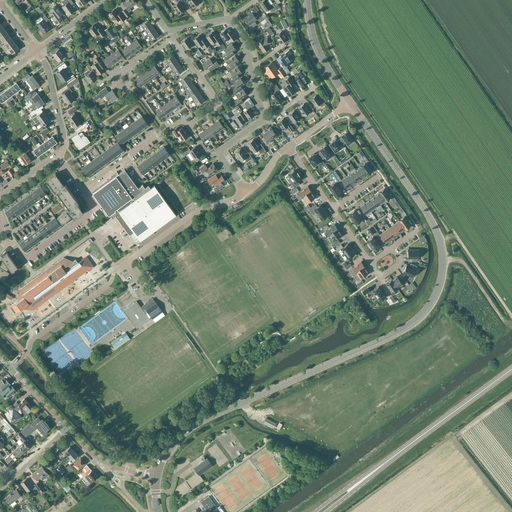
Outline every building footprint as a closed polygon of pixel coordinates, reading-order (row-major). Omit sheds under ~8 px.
[(63,0),(61,1),(64,5),(62,7),(68,15),(75,11),(71,5),(73,3),(70,0),(63,0)] [(129,14),(128,12),(131,10),(130,8),(136,3),(134,0),(126,0),(123,3),(127,9),(126,10),(125,9),(122,11),(126,17),(129,14)] [(175,0),(177,2),(173,6),(178,14),(185,10),(180,3),(183,1),(182,0),(175,0)] [(266,0),(263,0),(259,3),(265,11),(267,13),(270,11),(271,12),(277,9),(273,3),(270,5),(266,0)] [(277,3),(281,0),(274,0),(276,1),(273,3),(277,9),(280,7),(277,3)] [(62,13),(56,5),(50,10),(52,12),(49,14),(54,20),(53,21),(56,25),(63,19),(59,14),(62,13)] [(250,14),(244,18),(248,25),(256,19),(254,16),(258,14),(257,12),(254,7),(248,11),(250,14)] [(118,19),(120,22),(125,18),(121,12),(118,14),(114,9),(109,14),(115,22),(118,19)] [(43,19),(36,25),(43,34),(50,29),(45,22),(49,20),(44,14),(41,16),(43,19)] [(144,30),(152,25),(148,20),(141,25),(143,29),(140,31),(142,33),(145,31),(144,30)] [(269,21),(262,25),(265,29),(271,25),(269,21)] [(91,34),(94,37),(98,34),(101,37),(105,34),(100,27),(98,29),(94,24),(88,29),(91,34)] [(155,30),(152,25),(144,30),(145,31),(147,34),(144,36),(145,38),(148,36),(148,35),(155,30)] [(110,27),(105,31),(111,39),(116,36),(110,27)] [(5,29),(0,32),(0,36),(1,39),(8,34),(5,29)] [(152,40),(159,35),(155,30),(148,35),(148,36),(150,39),(147,41),(149,43),(150,42),(152,41),(152,40)] [(225,30),(220,33),(225,41),(228,38),(231,42),(236,38),(232,33),(230,30),(227,32),(225,30)] [(281,44),(283,42),(285,44),(291,40),(287,35),(285,36),(281,31),(275,36),(281,44)] [(215,38),(211,33),(206,36),(211,44),(215,41),(218,46),(221,50),(225,47),(222,43),(218,36),(215,38)] [(12,39),(8,34),(1,39),(5,44),(12,39)] [(73,40),(71,38),(72,37),(70,35),(58,44),(60,47),(65,44),(66,46),(73,40)] [(129,36),(127,38),(129,41),(131,44),(132,43),(137,50),(142,47),(136,38),(133,40),(134,42),(133,42),(129,36)] [(209,45),(205,39),(202,41),(198,36),(193,39),(198,47),(202,44),(204,48),(209,45)] [(269,48),(267,45),(271,42),(267,37),(263,40),(262,39),(257,43),(263,52),(269,48)] [(187,38),(181,42),(186,49),(192,45),(187,38)] [(15,43),(12,39),(5,44),(9,48),(15,43)] [(131,44),(129,41),(126,43),(124,44),(126,47),(127,46),(132,54),(137,50),(132,43),(131,44)] [(19,48),(15,43),(9,48),(12,53),(19,48)] [(227,53),(223,55),(226,60),(232,56),(234,54),(233,51),(236,49),(232,44),(224,49),(227,53)] [(127,46),(126,47),(123,49),(121,46),(119,47),(121,51),(122,50),(127,58),(132,54),(127,46)] [(55,52),(53,54),(58,61),(64,56),(57,48),(53,51),(55,52)] [(123,57),(118,49),(114,52),(112,49),(110,50),(112,53),(113,53),(118,60),(123,57)] [(287,66),(287,64),(292,61),(288,56),(291,54),(289,50),(285,53),(286,54),(281,57),(281,56),(276,59),(286,74),(290,72),(286,67),(287,66)] [(113,53),(112,53),(109,56),(107,53),(105,54),(107,57),(108,56),(113,64),(118,60),(113,53)] [(176,60),(173,55),(165,60),(168,64),(165,66),(166,68),(169,66),(169,65),(176,60)] [(229,71),(238,66),(235,63),(238,61),(235,55),(227,60),(230,64),(226,67),(229,71)] [(108,56),(107,57),(104,59),(102,56),(100,57),(102,61),(103,60),(108,68),(113,64),(108,56)] [(92,65),(91,66),(92,69),(94,68),(99,74),(103,71),(102,68),(104,67),(97,57),(95,58),(97,62),(92,65)] [(202,64),(206,69),(208,68),(211,71),(219,65),(216,60),(212,62),(210,58),(202,64)] [(169,65),(169,66),(172,69),(169,71),(170,73),(173,71),(172,70),(180,65),(176,60),(169,65)] [(279,72),(282,77),(286,74),(281,67),(277,69),(272,62),(265,67),(265,68),(267,71),(267,72),(269,75),(268,75),(270,78),(279,72)] [(60,73),(58,75),(63,82),(66,80),(68,83),(76,78),(73,74),(69,77),(63,69),(67,66),(64,63),(58,67),(60,70),(58,71),(60,73)] [(159,73),(154,65),(149,69),(154,77),(155,76),(158,74),(161,77),(162,76),(160,72),(159,73)] [(172,70),(173,71),(175,74),(172,76),(173,78),(177,76),(176,75),(183,70),(180,65),(172,70)] [(298,71),(294,74),(297,77),(295,78),(301,87),(307,83),(302,76),(306,73),(300,66),(296,69),(298,71)] [(238,79),(240,77),(238,74),(241,72),(237,67),(230,72),(233,75),(229,78),(232,83),(238,79)] [(95,77),(97,76),(92,69),(90,71),(89,69),(85,72),(84,74),(85,76),(91,83),(96,79),(95,77)] [(154,77),(149,69),(144,73),(149,80),(150,80),(153,77),(156,80),(157,79),(155,76),(154,77)] [(149,80),(144,73),(139,76),(144,84),(145,83),(148,81),(151,84),(152,83),(150,80),(149,80)] [(28,82),(27,83),(29,85),(36,80),(32,75),(30,76),(29,74),(22,79),(23,82),(26,80),(28,82)] [(183,85),(190,80),(187,75),(179,80),(182,84),(179,86),(181,88),(184,86),(183,85)] [(144,84),(139,76),(134,80),(139,87),(143,84),(146,87),(147,86),(145,83),(144,84)] [(79,81),(78,77),(67,85),(69,87),(70,87),(79,81)] [(288,84),(283,88),(289,96),(295,92),(291,85),(293,83),(289,77),(285,80),(288,84)] [(241,90),(243,88),(241,86),(244,83),(240,78),(233,83),(235,87),(232,89),(235,94),(241,90)] [(39,85),(36,80),(29,85),(30,87),(31,87),(33,89),(27,94),(29,96),(35,91),(34,89),(39,85)] [(186,90),(194,85),(190,80),(183,85),(184,86),(186,89),(183,91),(184,93),(187,91),(186,90)] [(20,88),(16,82),(11,86),(16,92),(17,94),(19,93),(17,91),(20,88)] [(190,95),(197,90),(194,85),(186,90),(187,91),(189,94),(186,96),(188,98),(191,96),(190,95)] [(274,101),(276,104),(283,100),(277,93),(280,91),(276,85),(271,89),(273,93),(271,95),(274,100),(274,101)] [(16,92),(11,86),(6,89),(11,95),(14,93),(16,95),(17,94),(16,92)] [(99,92),(91,97),(94,101),(100,97),(101,98),(103,97),(105,96),(105,95),(108,98),(106,99),(109,103),(110,102),(117,97),(112,91),(109,93),(105,87),(99,92)] [(69,88),(68,89),(67,88),(63,92),(65,95),(63,96),(68,104),(74,99),(69,92),(71,91),(69,88)] [(6,89),(2,93),(6,99),(11,95),(6,89)] [(234,101),(236,104),(237,106),(243,102),(241,99),(247,95),(243,89),(236,95),(238,98),(234,101)] [(190,95),(191,96),(193,99),(190,101),(190,102),(191,103),(194,101),(193,100),(201,95),(197,90),(190,95)] [(29,96),(25,99),(27,102),(29,100),(31,102),(25,106),(26,108),(32,104),(33,104),(34,103),(41,98),(39,96),(41,95),(38,92),(37,93),(35,91),(29,96)] [(181,104),(176,97),(177,96),(174,93),(173,94),(175,97),(172,99),(171,100),(176,108),(181,104)] [(193,100),(194,101),(196,104),(193,106),(195,108),(198,106),(197,105),(205,100),(201,95),(193,100)] [(319,104),(321,107),(325,104),(322,99),(319,101),(316,95),(310,99),(316,106),(319,104)] [(171,100),(172,99),(169,96),(168,98),(170,101),(167,103),(166,104),(171,111),(176,108),(171,100)] [(39,107),(30,113),(32,116),(40,109),(43,107),(41,105),(44,103),(45,102),(43,99),(42,100),(41,98),(34,103),(35,105),(36,104),(39,107)] [(246,101),(244,103),(247,109),(249,108),(251,107),(254,105),(253,104),(250,99),(246,101)] [(166,104),(167,103),(164,100),(163,101),(165,104),(162,106),(161,107),(166,115),(171,111),(166,104)] [(161,107),(162,106),(159,103),(158,105),(160,108),(156,111),(161,118),(166,115),(161,107)] [(310,113),(313,111),(308,103),(305,106),(304,104),(298,108),(304,116),(309,112),(310,113)] [(73,128),(80,123),(73,112),(77,109),(75,106),(68,111),(70,114),(69,115),(70,117),(68,118),(72,124),(71,125),(73,128)] [(247,109),(243,112),(248,119),(254,115),(249,108),(247,109)] [(40,109),(32,116),(33,118),(32,118),(34,121),(35,121),(36,123),(45,116),(44,114),(45,113),(43,110),(42,111),(40,109)] [(240,114),(234,118),(240,125),(245,121),(243,119),(246,117),(241,111),(239,113),(240,114)] [(292,122),(290,123),(294,129),(298,126),(295,121),(299,118),(294,111),(288,115),(292,122)] [(47,118),(45,116),(36,123),(37,125),(39,124),(41,126),(38,128),(40,131),(50,124),(48,122),(50,120),(48,117),(47,118)] [(137,119),(143,127),(147,124),(142,116),(137,119)] [(283,130),(287,127),(290,131),(294,129),(290,123),(288,125),(283,118),(277,122),(283,130)] [(133,122),(138,130),(143,127),(137,119),(133,122)] [(219,131),(223,128),(225,131),(227,130),(224,127),(218,120),(213,124),(219,131)] [(128,126),(134,133),(138,130),(133,122),(128,126)] [(86,123),(75,130),(77,133),(80,131),(80,130),(83,129),(84,130),(87,128),(86,126),(88,125),(86,123)] [(219,131),(213,124),(208,127),(213,135),(214,134),(218,132),(220,135),(222,134),(219,131)] [(124,129),(130,137),(134,133),(128,126),(124,129)] [(213,135),(208,127),(203,131),(208,138),(209,138),(213,135),(215,138),(217,137),(214,134),(213,135)] [(268,130),(266,131),(272,138),(274,137),(275,138),(280,135),(276,130),(273,131),(270,127),(267,129),(268,130)] [(176,137),(178,135),(182,140),(188,136),(185,132),(185,133),(181,128),(178,130),(176,128),(172,131),(176,137)] [(120,132),(125,140),(130,137),(124,129),(120,132)] [(208,138),(203,131),(198,134),(204,142),(208,139),(210,142),(211,141),(212,141),(209,138),(208,138)] [(269,140),(272,138),(266,131),(265,132),(265,131),(261,133),(264,138),(262,139),(266,145),(270,142),(269,140)] [(342,137),(340,139),(343,144),(346,142),(347,144),(353,140),(346,131),(343,134),(341,136),(342,137)] [(78,134),(71,138),(79,149),(89,142),(86,136),(85,137),(81,132),(78,134)] [(115,135),(121,143),(125,140),(120,132),(115,135)] [(57,142),(53,136),(49,139),(48,136),(47,137),(46,138),(48,140),(52,145),(57,142)] [(254,152),(257,150),(260,153),(265,150),(261,144),(258,146),(253,139),(247,143),(250,147),(249,147),(251,150),(252,150),(254,152)] [(52,145),(48,140),(43,143),(47,149),(52,145)] [(333,141),(329,143),(335,152),(340,148),(340,147),(342,145),(339,140),(336,141),(335,140),(333,141)] [(113,145),(118,153),(123,149),(117,142),(113,145)] [(47,149),(43,143),(41,145),(39,143),(38,143),(37,144),(42,152),(47,149)] [(37,144),(35,145),(36,146),(37,148),(33,150),(34,151),(32,152),(35,156),(37,155),(37,156),(42,152),(37,144)] [(108,148),(114,156),(118,153),(113,145),(108,148)] [(325,157),(326,159),(332,155),(325,145),(322,147),(322,148),(320,149),(321,151),(318,153),(323,159),(325,157)] [(159,150),(165,157),(169,154),(164,146),(159,150)] [(189,151),(190,153),(194,159),(196,161),(197,162),(199,160),(199,159),(197,157),(200,155),(195,147),(190,150),(189,151)] [(104,151),(110,159),(114,156),(108,148),(104,151)] [(241,161),(244,158),(246,162),(252,158),(250,155),(248,152),(245,154),(241,148),(239,149),(238,148),(236,149),(236,151),(235,152),(241,161)] [(155,153),(161,160),(165,157),(159,150),(155,153)] [(100,155),(105,162),(110,159),(104,151),(100,155)] [(20,156),(17,158),(22,165),(25,164),(31,160),(25,152),(20,156)] [(151,156),(156,164),(161,160),(155,153),(151,156)] [(311,155),(308,157),(314,165),(319,162),(321,165),(324,163),(321,158),(317,153),(315,155),(314,154),(312,155),(311,155)] [(95,158),(101,166),(105,162),(100,155),(95,158)] [(146,159),(152,167),(156,164),(151,156),(146,159)] [(91,161),(97,169),(101,166),(95,158),(91,161)] [(142,162),(147,170),(152,167),(146,159),(142,162)] [(363,164),(360,167),(366,175),(372,171),(366,162),(364,160),(361,162),(363,164)] [(87,164),(92,172),(97,169),(91,161),(87,164)] [(137,166),(143,173),(147,170),(142,162),(137,166)] [(82,168),(88,175),(92,172),(87,164),(82,168)] [(205,165),(200,169),(203,173),(207,177),(217,170),(213,164),(207,168),(205,165)] [(354,168),(360,176),(361,178),(366,175),(360,167),(356,170),(354,168)] [(349,171),(351,173),(356,182),(360,179),(361,178),(360,176),(354,168),(349,171)] [(140,240),(175,214),(154,185),(150,188),(148,185),(144,188),(142,185),(138,188),(124,169),(118,173),(117,172),(109,177),(110,179),(101,186),(107,194),(98,200),(108,213),(114,209),(117,212),(114,214),(122,224),(126,221),(140,240)] [(288,175),(286,177),(290,182),(294,188),(300,184),(298,181),(300,179),(298,176),(299,176),(297,173),(296,173),(294,171),(288,175)] [(64,185),(63,184),(60,180),(59,178),(56,174),(55,173),(46,180),(55,192),(56,191),(69,208),(57,217),(62,223),(71,216),(70,215),(71,214),(74,218),(83,211),(82,210),(79,206),(77,203),(78,202),(76,199),(75,198),(70,190),(65,184),(64,185)] [(352,185),(356,182),(351,173),(346,177),(352,185)] [(225,180),(221,175),(218,177),(216,175),(208,180),(211,185),(214,183),(216,186),(225,180)] [(352,185),(346,177),(341,180),(347,188),(352,185)] [(328,187),(335,197),(341,192),(339,189),(342,186),(338,181),(335,183),(328,187)] [(41,186),(37,189),(43,198),(42,196),(46,193),(41,186)] [(299,192),(303,198),(311,192),(307,186),(299,192)] [(37,189),(33,191),(39,201),(43,198),(37,189)] [(384,189),(378,193),(385,201),(390,197),(384,189)] [(33,191),(29,194),(34,202),(35,203),(36,203),(34,201),(38,199),(39,201),(33,191)] [(311,192),(303,198),(306,203),(315,197),(311,192)] [(384,202),(385,201),(378,193),(374,196),(381,207),(381,206),(380,204),(384,201),(384,202)] [(29,194),(25,197),(30,204),(32,206),(35,203),(34,202),(29,194)] [(381,207),(374,196),(369,200),(375,208),(376,210),(381,207)] [(25,197),(21,200),(26,207),(28,209),(32,206),(30,204),(25,197)] [(21,200),(17,203),(22,210),(24,212),(28,209),(26,207),(21,200)] [(369,200),(365,203),(372,213),(371,211),(375,208),(369,200)] [(17,203),(13,206),(19,213),(20,215),(24,212),(22,210),(17,203)] [(367,216),(372,213),(365,203),(360,206),(367,216)] [(309,209),(313,214),(316,212),(321,220),(327,215),(325,211),(323,209),(320,205),(317,207),(315,204),(309,209)] [(13,206),(9,208),(16,218),(20,215),(19,213),(13,206)] [(9,208),(5,211),(12,221),(16,218),(9,208)] [(355,210),(348,214),(355,224),(355,223),(357,226),(363,222),(362,221),(365,219),(362,214),(359,216),(355,210)] [(53,215),(49,218),(56,227),(60,224),(53,215)] [(398,221),(405,229),(410,226),(404,217),(398,221)] [(46,221),(52,230),(56,227),(49,218),(51,220),(47,223),(46,221)] [(46,221),(42,224),(48,233),(52,230),(46,221)] [(394,224),(400,233),(404,229),(404,230),(405,229),(398,221),(394,224)] [(42,224),(38,227),(39,228),(44,236),(48,233),(42,224)] [(329,236),(330,236),(338,230),(334,224),(325,230),(329,236)] [(394,224),(389,228),(395,236),(400,233),(394,224)] [(34,229),(41,239),(44,236),(39,228),(38,227),(39,229),(35,231),(34,229)] [(389,228),(385,231),(390,239),(395,236),(389,228)] [(34,229),(30,232),(37,241),(41,239),(34,229)] [(332,238),(329,240),(332,244),(336,241),(335,240),(341,235),(338,230),(330,236),(332,238)] [(386,243),(390,239),(385,231),(380,234),(386,243)] [(30,232),(26,235),(28,237),(33,244),(37,241),(30,232)] [(22,238),(24,240),(29,247),(33,244),(28,237),(26,235),(27,237),(24,240),(22,238)] [(373,237),(367,241),(374,251),(380,247),(373,237)] [(22,238),(18,241),(20,243),(25,250),(29,247),(24,240),(22,238)] [(341,249),(347,259),(355,254),(354,253),(354,252),(353,250),(352,250),(348,244),(343,247),(341,244),(336,248),(338,251),(341,249)] [(408,257),(408,258),(411,258),(411,261),(417,261),(417,258),(419,258),(419,250),(408,250),(408,256),(408,257)] [(11,271),(18,267),(7,252),(1,257),(11,271)] [(72,261),(67,260),(66,260),(64,257),(19,290),(21,292),(19,293),(18,300),(10,307),(14,313),(23,307),(30,308),(31,307),(33,309),(35,307),(36,308),(88,270),(88,271),(94,266),(86,256),(78,262),(75,259),(72,261)] [(352,268),(349,270),(353,276),(356,273),(360,271),(365,267),(361,262),(360,262),(352,268)] [(405,267),(403,272),(413,277),(416,269),(415,269),(416,266),(411,263),(409,266),(406,265),(406,266),(406,267),(405,267)] [(9,271),(0,265),(0,277),(4,280),(9,271)] [(356,273),(353,276),(357,281),(360,278),(368,273),(365,268),(365,267),(360,271),(356,273)] [(396,277),(392,280),(397,288),(402,285),(396,277)] [(391,280),(386,284),(392,292),(391,293),(393,295),(396,293),(394,291),(398,288),(397,288),(392,280),(391,280)] [(365,295),(370,291),(368,287),(362,291),(365,295)] [(385,296),(378,287),(372,291),(379,301),(385,296)] [(142,306),(143,308),(144,309),(145,308),(148,312),(146,314),(137,301),(123,311),(136,329),(150,319),(149,318),(151,316),(152,319),(162,312),(154,300),(150,303),(148,301),(142,306)] [(115,339),(111,342),(113,345),(123,337),(127,334),(125,332),(121,335),(115,339)] [(0,392),(1,393),(6,389),(5,388),(10,383),(6,379),(4,382),(1,379),(0,380),(0,389),(1,388),(3,390),(0,392)] [(7,390),(6,389),(1,393),(6,398),(16,390),(12,385),(7,390)] [(13,407),(5,413),(13,424),(21,417),(17,412),(16,411),(17,410),(19,408),(21,407),(26,413),(29,411),(32,408),(28,404),(28,403),(24,399),(19,404),(16,402),(13,405),(12,406),(13,407)] [(30,423),(20,431),(26,437),(34,430),(37,428),(44,436),(48,432),(46,431),(50,427),(47,424),(48,424),(45,420),(44,420),(42,418),(40,420),(38,417),(30,424),(30,423)] [(266,419),(264,423),(274,428),(276,424),(266,419)] [(18,433),(21,437),(20,439),(22,442),(19,445),(24,451),(24,452),(27,450),(26,449),(29,447),(24,441),(27,438),(26,437),(20,431),(18,433)] [(18,446),(15,449),(14,450),(20,456),(22,454),(22,453),(24,451),(24,452),(19,445),(17,442),(15,443),(18,446)] [(20,456),(14,450),(15,449),(12,446),(10,448),(13,451),(10,453),(9,454),(15,460),(19,456),(20,456)] [(67,454),(63,457),(65,459),(74,450),(70,446),(64,451),(67,454)] [(10,464),(15,460),(9,454),(10,453),(7,450),(5,452),(8,455),(5,458),(10,464)] [(78,455),(74,450),(65,459),(66,461),(69,458),(68,457),(69,456),(72,460),(78,455)] [(81,458),(74,465),(78,469),(85,463),(81,458)] [(207,458),(203,461),(194,468),(199,475),(212,466),(207,458)] [(80,472),(77,474),(81,478),(83,475),(84,477),(90,483),(97,476),(87,464),(79,471),(80,472)] [(42,466),(32,474),(37,480),(41,477),(42,480),(49,475),(45,469),(44,470),(42,466)] [(60,466),(56,469),(60,474),(64,471),(60,466)] [(60,477),(56,481),(61,487),(62,486),(66,483),(60,477)] [(23,487),(24,487),(27,491),(33,487),(26,479),(21,483),(23,487)] [(37,493),(39,491),(40,492),(41,494),(46,491),(39,482),(34,485),(35,486),(33,488),(37,493)] [(66,483),(62,486),(67,492),(71,488),(66,483)] [(21,496),(24,500),(27,498),(23,492),(20,494),(16,489),(6,497),(11,503),(21,496)] [(204,506),(202,507),(204,511),(210,511),(217,508),(209,496),(201,501),(204,506)]
